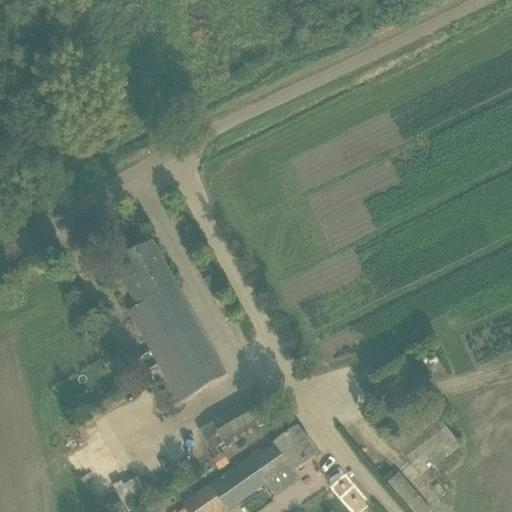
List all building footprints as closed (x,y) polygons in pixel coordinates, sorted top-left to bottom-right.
[(141,306),(129,313),(180,404),(226,378),(150,243),(117,262),(141,306)] [(118,353),(102,361),(108,374),(125,365),(118,353)] [(437,404),(405,429),(434,467),(446,458),(446,459),(461,447),(438,418),(444,413),(437,404)] [(223,443),(211,423),(199,430),(210,450),(223,443)] [(294,472),(315,458),(296,430),(275,444),(276,446),(264,455),(261,450),(208,487),(225,511),(290,466),(294,472)] [(338,500),(355,485),(346,474),(329,489),(338,500)]
